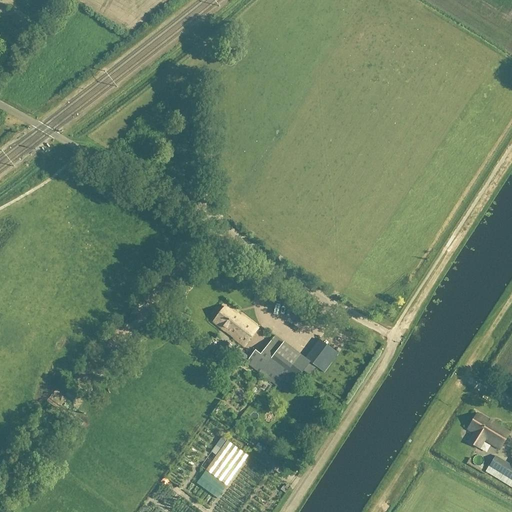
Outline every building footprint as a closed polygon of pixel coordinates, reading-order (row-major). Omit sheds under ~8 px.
[(225,299),(223,305),(234,308),(235,301),(225,299)] [(244,347),(257,330),(240,317),(239,318),(225,308),(213,323),(234,339),(233,339),(244,347)] [(286,335),(283,339),(292,344),(294,341),(286,335)] [(255,352),(246,364),(276,387),(285,395),(310,363),(307,361),(275,337),(260,356),(255,352)] [(220,350),(226,355),(232,347),(226,343),(220,350)] [(61,419),(69,408),(58,400),(50,411),(61,419)] [(477,449),(482,440),(499,450),(509,434),(479,416),(479,417),(476,415),(467,431),(473,435),(468,443),(477,449)] [(227,442),(206,472),(226,487),(248,458),(227,442)] [(260,444),(256,449),(263,453),(266,448),(260,444)] [(495,457),(489,468),(506,478),(511,467),(495,457)] [(262,486),(249,498),(258,507),(263,501),(270,508),(276,502),(262,486)]
